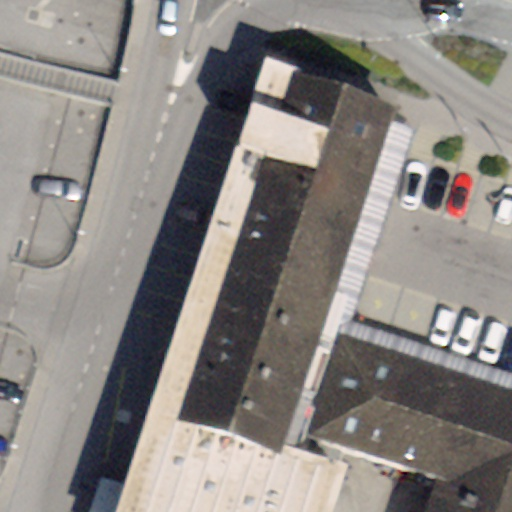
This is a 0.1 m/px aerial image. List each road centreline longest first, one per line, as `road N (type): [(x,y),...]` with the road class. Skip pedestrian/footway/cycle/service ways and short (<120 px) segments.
road 1 (residential): [(39,511),(208,0)]
road 2 (residential): [(349,10),(511,125)]
